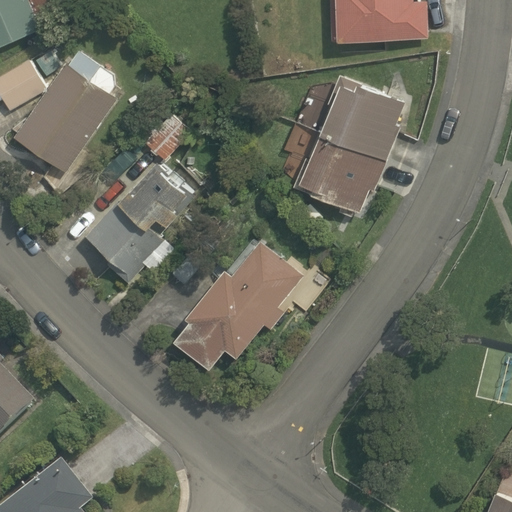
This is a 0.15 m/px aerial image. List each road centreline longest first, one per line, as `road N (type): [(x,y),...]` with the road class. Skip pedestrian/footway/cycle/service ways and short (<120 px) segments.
road 1 (residential): [(253,473),(423,236),(451,183),(475,107),(489,0)]
road 2 (residential): [(0,226),(75,313),(253,473)]
